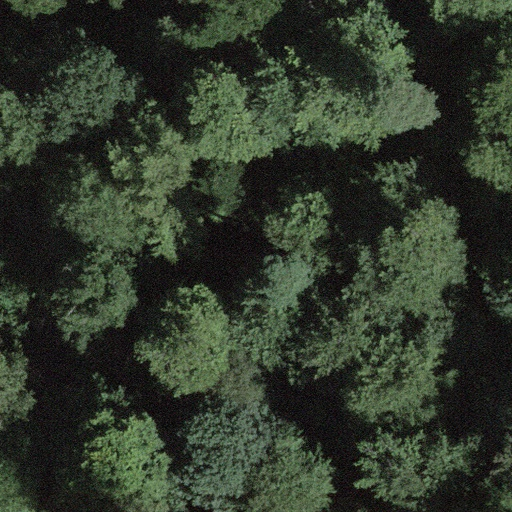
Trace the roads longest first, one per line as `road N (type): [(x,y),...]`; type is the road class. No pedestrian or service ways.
road 1 (residential): [(306,0),(0,209)]
road 2 (track): [(257,511),(55,368),(0,343)]
